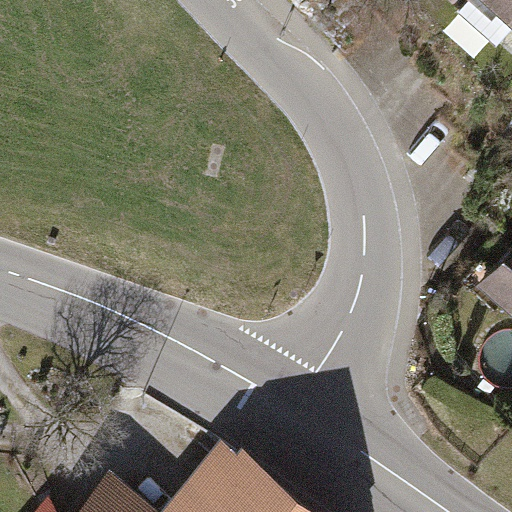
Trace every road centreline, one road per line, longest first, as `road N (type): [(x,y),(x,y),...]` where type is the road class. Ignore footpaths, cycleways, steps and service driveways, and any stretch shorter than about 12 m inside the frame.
road 1 (residential): [(215,0),(318,106),(349,160),(363,209),(354,307),(289,413)]
road 2 (tertiary): [(0,280),(109,322),(289,413)]
road 3 (tertiary): [(289,413),(446,511)]
